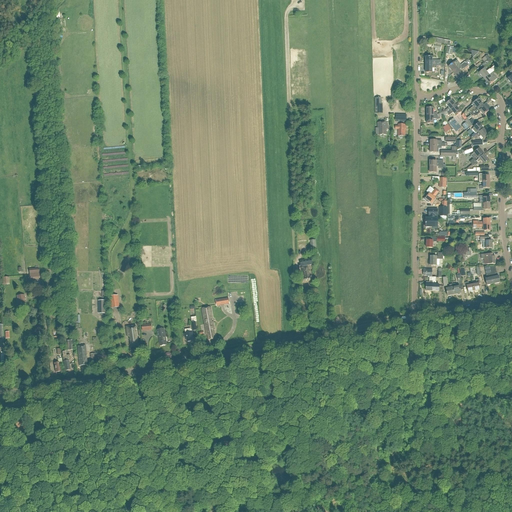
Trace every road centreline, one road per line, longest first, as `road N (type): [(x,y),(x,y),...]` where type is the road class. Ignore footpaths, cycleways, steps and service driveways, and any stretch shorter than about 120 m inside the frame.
road 1 (tertiary): [(0,395),(415,317)]
road 2 (residential): [(511,282),(502,229),(502,101),(457,87),(419,97)]
road 3 (unclassified): [(415,317),(419,97)]
road 4 (track): [(364,338),(381,502)]
road 5 (track): [(167,511),(139,370)]
road 6 (track): [(133,409),(109,420),(41,425),(0,452)]
